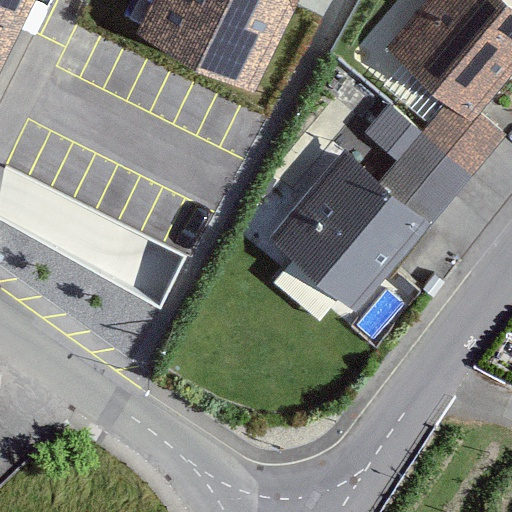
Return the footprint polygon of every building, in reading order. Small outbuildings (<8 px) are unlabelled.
[(0,0),(0,39),(19,0),(0,0)] [(296,0),(157,0),(141,35),(253,89),(296,0)] [(511,58),(511,0),(419,0),(389,37),(451,85),(475,105),(511,58)] [(475,105),(451,85),(420,123),(468,162),(499,124),(475,105)] [(468,162),(420,123),(389,99),(370,123),(406,152),(384,179),(338,142),(268,229),(358,300),(468,162)] [(120,217),(102,253),(166,285),(184,249),(120,217)]
